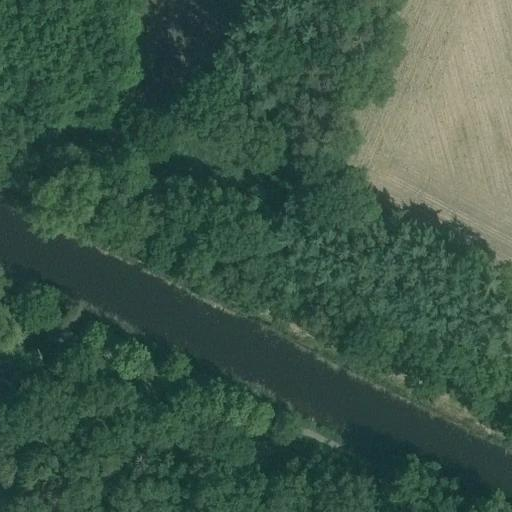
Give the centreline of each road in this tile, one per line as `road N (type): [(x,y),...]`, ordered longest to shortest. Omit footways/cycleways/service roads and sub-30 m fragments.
road 1 (track): [(0,173),(511,429)]
road 2 (unclassified): [(377,511),(0,328)]
